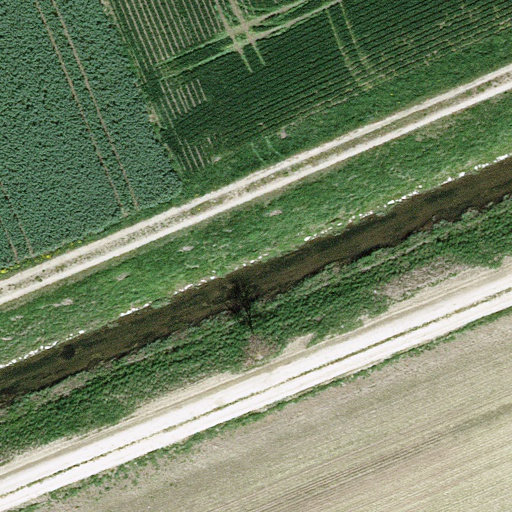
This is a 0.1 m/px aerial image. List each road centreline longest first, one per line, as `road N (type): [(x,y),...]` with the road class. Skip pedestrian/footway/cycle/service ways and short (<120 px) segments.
road 1 (track): [(0,280),(511,66)]
road 2 (track): [(511,291),(0,503)]
